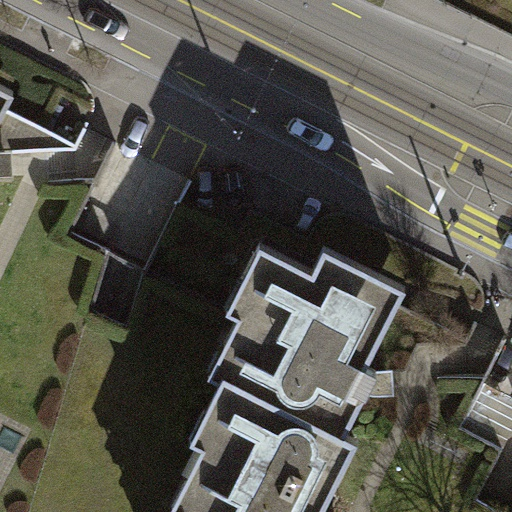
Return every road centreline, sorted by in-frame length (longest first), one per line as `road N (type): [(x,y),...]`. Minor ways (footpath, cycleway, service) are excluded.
road 1 (tertiary): [(59,0),(338,140),(398,184),(511,243)]
road 2 (tertiary): [(511,87),(397,47),(304,0)]
